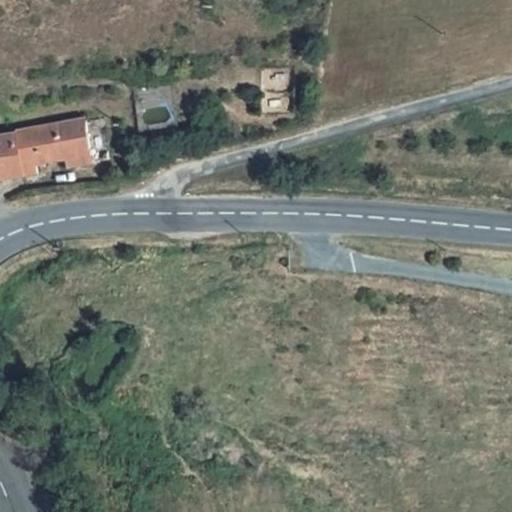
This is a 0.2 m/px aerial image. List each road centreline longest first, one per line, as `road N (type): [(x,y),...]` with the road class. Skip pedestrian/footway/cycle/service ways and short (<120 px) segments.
road 1 (residential): [(156,214),(172,176),(511,84)]
road 2 (secondary): [(511,230),(279,211),(156,214)]
road 3 (secondary): [(156,214),(61,219),(0,240)]
